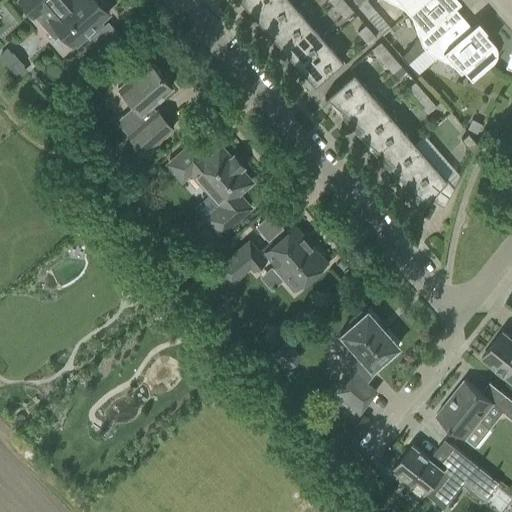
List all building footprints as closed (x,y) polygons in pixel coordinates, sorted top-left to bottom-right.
[(104,9),(105,7),(98,0),(17,0),(32,17),(40,9),(50,20),(44,25),(54,36),(60,31),(71,45),(74,42),(76,44),(100,23),(98,21),(107,13),(104,9)] [(239,0),(250,12),(251,11),(252,12),(253,11),(254,11),(266,0),(239,0)] [(251,11),(250,12),(266,30),(267,29),(267,30),(269,28),(269,29),(295,7),(289,0),(266,0),(254,11),(253,11),(252,12),(251,11)] [(342,0),(337,0),(332,5),(343,17),(351,10),(342,0)] [(365,0),(357,7),(366,18),(374,11),(365,0)] [(387,0),(406,9),(408,12),(421,0),(387,0)] [(447,28),(438,18),(459,0),(458,0),(421,0),(408,12),(410,14),(418,35),(400,56),(406,63),(423,48),(447,28)] [(267,29),(266,30),(281,47),(282,47),(284,46),(285,47),(311,24),(295,7),(269,29),(269,28),(267,30),(267,29)] [(447,28),(423,48),(427,52),(456,67),(459,70),(461,69),(471,81),(491,63),(493,61),(494,59),(495,58),(495,57),(496,55),(496,53),(496,50),(495,48),(495,47),(494,45),(493,44),(491,42),(493,41),(484,31),(485,30),(477,20),(456,38),(447,28)] [(282,47),(281,47),(296,65),(297,64),(298,65),(299,63),(300,64),(326,42),(311,24),(285,47),(284,46),(282,47)] [(356,32),(366,44),(375,37),(364,25),(356,32)] [(297,64),(296,65),(307,78),(313,85),(342,60),(326,42),(300,64),(299,63),(298,65),(297,64)] [(370,49),(381,61),(389,54),(379,42),(370,49)] [(6,47),(0,52),(0,55),(17,75),(24,69),(6,47)] [(389,54),(381,61),(391,73),(400,66),(389,54)] [(149,104),(171,86),(148,59),(133,73),(129,69),(116,79),(120,84),(117,87),(133,106),(127,111),(138,124),(126,135),(142,154),(172,128),(156,109),(154,110),(149,104)] [(378,154),(376,156),(387,169),(388,168),(387,167),(388,167),(393,172),(391,173),(402,187),(404,186),(403,185),(409,190),(407,192),(417,203),(423,198),(426,201),(428,198),(442,206),(453,187),(352,72),(324,97),(325,99),(326,98),(326,97),(331,101),(329,103),(341,116),(342,116),(341,115),(342,115),(347,119),(345,121),(356,134),(357,133),(356,132),(357,132),(362,136),(360,138),(372,152),(373,151),(372,150),(373,150),(378,154)] [(405,88),(416,100),(424,93),(413,81),(405,88)] [(424,93),(416,100),(426,113),(434,106),(424,93)] [(472,118),(465,131),(476,136),(482,124),(472,118)] [(460,139),(472,153),(477,144),(467,133),(460,139)] [(209,221),(219,232),(248,207),(236,193),(250,181),(218,144),(204,156),(192,141),(167,163),(181,178),(190,170),(220,205),(216,208),(219,213),(209,221)] [(283,273),(282,275),(294,288),(298,284),(301,287),(312,276),(310,274),(325,261),(322,259),(324,256),(314,245),(312,247),(293,225),(260,254),(248,239),(216,267),(229,283),(249,265),(253,269),(268,256),(283,273)] [(189,242),(197,251),(213,238),(205,229),(189,242)] [(347,368),(330,389),(337,394),(331,401),(342,410),(348,403),(358,411),(375,390),(365,382),(369,377),(365,373),(370,369),(398,345),(386,332),(387,331),(378,322),(377,322),(366,309),(362,312),(360,310),(348,321),(350,323),(338,333),(351,347),(348,350),(346,354),(345,359),(345,364),(347,368)] [(503,330),(481,357),(497,369),(511,381),(511,335),(511,336),(503,330)] [(465,378),(436,414),(452,426),(465,437),(480,419),(494,401),(481,391),(465,378)] [(511,398),(506,394),(497,406),(503,411),(511,417),(511,398)] [(391,470),(407,483),(423,495),(435,480),(454,496),(464,483),(485,499),(499,481),(451,443),(436,462),(412,443),(391,470)]
